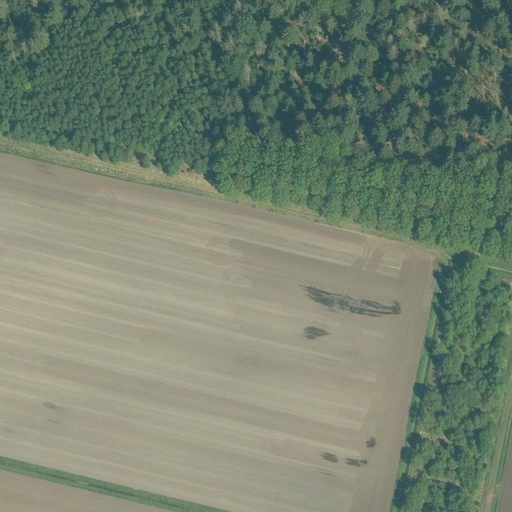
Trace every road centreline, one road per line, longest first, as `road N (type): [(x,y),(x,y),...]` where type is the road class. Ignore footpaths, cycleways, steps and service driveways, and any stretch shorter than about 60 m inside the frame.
road 1 (track): [(511,263),(0,140)]
road 2 (track): [(487,511),(511,381)]
